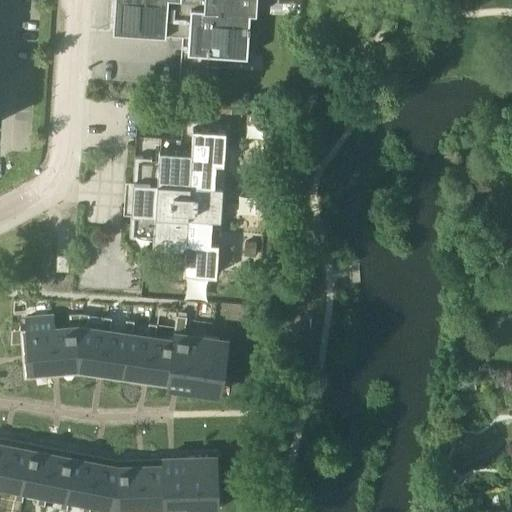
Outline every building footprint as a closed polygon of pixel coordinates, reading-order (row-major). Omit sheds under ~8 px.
[(116,0),(114,29),(166,33),(168,0),(116,0)] [(248,24),(249,13),(249,11),(204,8),(204,0),(168,0),(166,33),(190,34),(189,50),(182,49),(180,84),(213,86),(214,65),(220,65),(221,53),(246,55),(248,31),(249,31),(250,24),(248,24)] [(256,0),(204,0),(204,8),(249,11),(249,13),(256,13),(256,0)] [(152,154),(135,153),(135,156),(133,182),(131,214),(129,238),(129,241),(146,242),(146,239),(153,239),(152,247),(184,249),(183,273),(216,275),(218,242),(210,242),(212,218),(220,218),(222,186),(214,186),(216,163),(224,163),(226,130),(193,128),(191,151),(159,149),(159,158),(152,157),(152,154)] [(69,254),(57,253),(57,269),(68,269),(69,254)] [(79,312),(70,313),(71,325),(79,324),(79,312)] [(79,312),(79,324),(87,325),(89,313),(79,312)] [(52,314),(27,317),(28,327),(29,342),(32,369),(55,367),(52,326),(53,326),(52,314)] [(177,314),(174,331),(184,332),(187,316),(177,314)] [(104,316),(102,327),(106,328),(110,328),(112,317),(104,316)] [(126,319),(125,331),(129,331),(133,332),(134,320),(126,319)] [(149,322),(147,334),(151,335),(155,335),(157,323),(149,322)] [(53,326),(52,326),(55,367),(78,365),(79,324),(71,325),(53,326)] [(79,324),(78,365),(100,368),(106,328),(102,327),(87,325),(79,324)] [(28,327),(20,328),(22,343),(29,342),(28,327)] [(106,328),(100,368),(123,371),(129,331),(125,331),(110,328),(106,328)] [(129,331),(123,371),(146,375),(151,335),(147,334),(133,332),(129,331)] [(168,378),(167,385),(212,392),(219,393),(222,372),(215,371),(217,358),(224,359),(227,338),(219,337),(213,337),(184,332),(174,331),(173,338),(174,338),(168,378)] [(151,335),(146,375),(168,378),(174,338),(173,338),(155,335),(151,335)] [(217,358),(215,371),(222,372),(224,359),(217,358)] [(6,443),(0,474),(0,483),(17,487),(21,487),(29,447),(6,443)] [(29,447),(21,487),(25,488),(39,491),(43,492),(51,452),(29,447)] [(51,452),(43,492),(47,492),(62,495),(66,496),(73,456),(51,452)] [(208,454),(162,456),(162,463),(164,463),(165,504),(164,504),(164,511),(175,510),(203,509),(210,509),(217,509),(217,488),(209,488),(209,475),(216,475),(215,454),(208,454)] [(73,456),(66,496),(69,497),(84,500),(88,500),(96,460),(73,456)] [(96,460),(88,500),(92,501),(106,504),(114,505),(115,505),(117,465),(96,460)] [(162,463),(140,464),(142,505),(146,504),(164,504),(165,504),(164,463),(162,463)] [(117,465),(115,505),(123,505),(138,505),(142,505),(140,464),(117,465)] [(17,487),(15,498),(22,500),(25,488),(21,487),(17,487)] [(39,491),(37,503),(45,504),(47,492),(43,492),(39,491)] [(62,495),(59,507),(67,509),(69,497),(66,496),(62,495)] [(84,500),(82,511),(84,511),(89,511),(92,501),(88,500),(84,500)]
